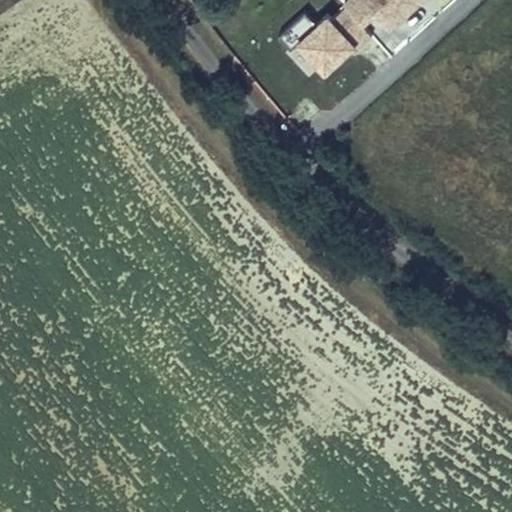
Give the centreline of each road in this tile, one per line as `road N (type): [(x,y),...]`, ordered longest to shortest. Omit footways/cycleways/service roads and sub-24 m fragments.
road 1 (unclassified): [(294,155),(385,242),(511,335)]
road 2 (residential): [(294,155),(464,0)]
road 3 (unclassified): [(164,0),(294,155)]
